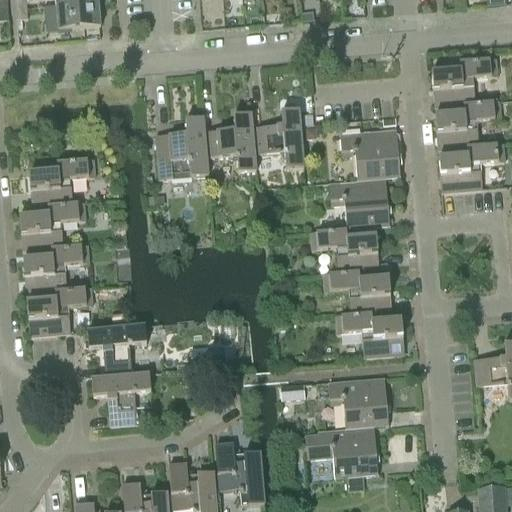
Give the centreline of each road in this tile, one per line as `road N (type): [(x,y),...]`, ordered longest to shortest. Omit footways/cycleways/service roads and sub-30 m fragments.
road 1 (residential): [(161,64),(407,42)]
road 2 (residential): [(75,450),(183,443),(231,411),(248,383)]
road 3 (residential): [(423,231),(407,42)]
road 4 (residential): [(0,77),(161,64)]
road 5 (residential): [(439,471),(431,313)]
road 6 (residential): [(505,306),(495,223),(423,231)]
road 7 (residential): [(75,450),(70,375),(7,378)]
